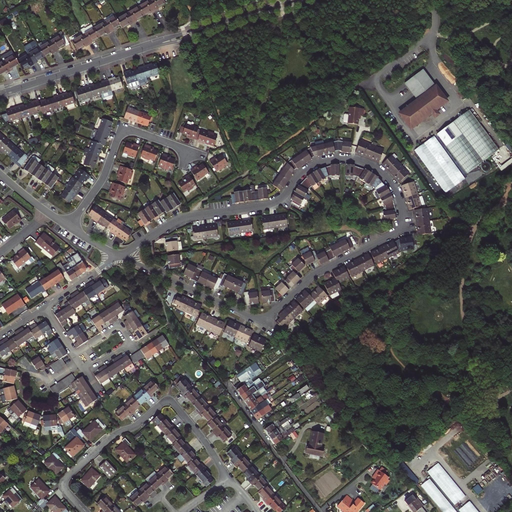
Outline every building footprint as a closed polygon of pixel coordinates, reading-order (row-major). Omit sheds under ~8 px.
[(163,0),(150,0),(150,1),(155,11),(159,9),(158,7),(165,3),(163,0)] [(150,1),(139,7),(144,15),(151,11),(152,12),(155,11),(150,1)] [(139,7),(128,13),(134,23),(137,21),(136,20),(144,15),(139,7)] [(134,23),(128,13),(117,19),(120,25),(122,28),(130,23),(130,25),(134,23)] [(115,16),(105,22),(110,32),(114,31),(113,29),(120,25),(117,19),(115,16)] [(105,22),(94,29),(99,37),(106,33),(107,34),(110,32),(105,22)] [(83,35),(89,45),(92,43),(91,41),(99,37),(94,29),(91,24),(89,26),(90,27),(86,29),(84,29),(81,30),(83,35)] [(89,45),(83,35),(72,41),(77,49),(85,45),(86,47),(89,45)] [(50,42),(56,52),(59,50),(58,48),(65,44),(60,36),(50,42)] [(39,48),(44,57),(51,52),(52,54),(56,52),(50,42),(39,48)] [(39,48),(28,54),(34,64),(37,63),(36,61),(44,57),(39,48)] [(28,54),(17,61),(19,64),(22,69),(30,65),(31,66),(34,64),(28,54)] [(17,61),(14,55),(4,62),(9,72),(13,70),(12,68),(19,64),(17,61)] [(9,72),(4,62),(0,63),(0,75),(5,72),(6,74),(9,72)] [(145,66),(148,77),(160,74),(156,63),(152,65),(152,63),(145,66)] [(138,69),(135,70),(138,81),(139,84),(148,82),(147,80),(149,80),(148,77),(145,66),(138,68),(138,69)] [(138,81),(135,70),(131,71),(130,70),(123,72),(127,84),(131,83),(132,86),(139,84),(138,81)] [(417,100),(418,101),(435,88),(435,87),(423,71),(405,84),(417,100)] [(112,91),(123,87),(120,77),(115,78),(115,77),(108,80),(112,91)] [(101,94),(112,91),(108,80),(101,82),(101,83),(98,84),(101,94)] [(101,94),(98,84),(94,85),(93,84),(87,86),(90,98),(101,94)] [(90,98),(87,86),(80,89),(80,90),(76,91),(79,101),(90,98)] [(435,87),(435,88),(436,88),(447,103),(439,109),(440,110),(449,103),(436,86),(435,87)] [(411,129),(428,117),(439,109),(447,103),(436,88),(435,88),(418,101),(400,115),(411,129)] [(60,95),(64,106),(75,103),(71,92),(67,94),(67,93),(60,95)] [(64,106),(60,95),(53,97),(54,98),(50,99),(53,110),(64,106)] [(53,110),(50,99),(46,100),(46,99),(39,102),(42,111),(42,113),(53,110)] [(32,103),(28,104),(31,115),(42,111),(39,102),(38,100),(31,102),(32,103)] [(411,131),(428,118),(428,117),(411,129),(400,115),(418,101),(417,100),(398,114),(411,131)] [(20,118),(31,115),(28,104),(24,105),(23,104),(17,106),(20,118)] [(20,118),(17,106),(10,109),(10,110),(6,111),(9,122),(20,118)] [(362,116),(363,109),(349,107),(348,116),(344,116),(343,116),(342,121),(347,123),(357,125),(358,116),(362,116)] [(128,108),(124,118),(132,121),(136,123),(140,112),(128,108)] [(437,112),(440,110),(439,109),(428,117),(428,118),(429,119),(432,117),(434,120),(440,116),(437,112)] [(469,111),(453,123),(482,163),(498,151),(469,111)] [(136,123),(140,124),(148,126),(149,121),(151,117),(151,116),(140,112),(136,123)] [(102,119),(98,131),(108,134),(110,131),(112,122),(102,119)] [(466,175),(482,163),(453,123),(436,135),(466,175)] [(198,130),(198,128),(196,128),(197,127),(191,124),(190,126),(186,124),(186,125),(183,133),(187,135),(191,136),(190,138),(194,140),(198,130)] [(207,133),(201,130),(201,131),(197,141),(197,142),(204,144),(205,143),(214,146),(217,136),(214,135),(214,133),(208,131),(207,133)] [(108,134),(98,131),(94,142),(102,145),(104,146),(108,134)] [(15,147),(7,140),(0,147),(0,149),(4,154),(5,153),(8,155),(15,147)] [(355,153),(367,157),(372,145),(360,140),(355,153)] [(310,148),(314,156),(317,156),(318,157),(326,154),(323,144),(323,141),(316,143),(316,146),(310,148)] [(334,151),(338,151),(337,141),(323,144),(326,154),(335,152),(334,151)] [(337,141),(338,151),(341,151),(341,152),(350,153),(351,143),(337,141)] [(92,142),(87,153),(98,157),(100,153),(102,145),(94,142),(92,142)] [(135,157),(139,146),(135,145),(135,146),(131,145),(126,143),(123,153),(128,154),(127,156),(133,158),(134,157),(135,157)] [(372,145),(367,157),(378,162),(383,150),(372,145)] [(157,153),(153,151),(149,150),(150,148),(144,146),(140,157),(144,158),(143,160),(149,162),(149,160),(154,162),(157,153)] [(27,158),(15,147),(8,155),(11,158),(10,159),(20,168),(27,158)] [(298,155),(304,164),(311,159),(311,158),(314,156),(310,148),(298,155)] [(499,151),(494,161),(506,166),(510,157),(506,155),(509,150),(505,148),(503,153),(499,151)] [(87,153),(86,156),(83,165),(94,168),(98,157),(87,153)] [(175,160),(170,158),(166,157),(167,155),(163,154),(159,165),(162,166),(161,168),(167,170),(168,168),(172,169),(175,160)] [(213,160),(212,159),(209,161),(216,171),(219,169),(220,170),(225,167),(224,165),(227,163),(221,154),(217,158),(213,160)] [(287,163),(293,170),(296,168),(297,169),(304,164),(298,155),(287,163)] [(382,164),(390,174),(400,165),(392,155),(382,164)] [(31,174),(38,163),(40,160),(36,157),(32,157),(23,171),(26,173),(27,171),(28,172),(31,174)] [(33,178),(37,180),(46,167),(44,165),(43,167),(38,163),(31,174),(33,176),(34,177),(33,178)] [(287,163),(279,175),(288,181),(292,174),(291,173),(293,170),(287,163)] [(203,164),(199,167),(200,168),(196,170),(195,169),(191,172),(197,180),(198,179),(198,180),(205,176),(204,175),(208,172),(203,164)] [(325,168),(328,177),(331,176),(331,177),(339,176),(338,164),(330,165),(330,166),(325,168)] [(489,172),(491,168),(491,167),(489,164),(485,164),(482,166),(481,169),(483,172),(486,173),(489,172)] [(42,182),(44,184),(52,173),(54,170),(47,165),(46,167),(37,180),(40,182),(40,181),(42,182)] [(354,165),(346,165),(345,176),(356,176),(359,168),(354,166),(354,165)] [(400,165),(390,174),(399,183),(409,174),(400,165)] [(131,170),(120,166),(118,172),(120,173),(118,176),(117,180),(127,184),(128,179),(131,179),(133,172),(131,172),(131,170)] [(313,173),(319,182),(325,178),(328,177),(325,168),(320,170),(319,169),(313,173)] [(364,170),(359,168),(356,176),(359,178),(359,179),(365,183),(372,173),(365,169),(364,170)] [(80,169),(73,178),(82,184),(84,181),(86,182),(90,176),(80,169)] [(52,173),(44,184),(46,185),(48,186),(47,188),(50,190),(60,176),(58,175),(56,176),(52,173)] [(303,182),(310,188),(311,186),(312,186),(319,182),(313,173),(306,177),(307,178),(303,182)] [(372,173),(365,183),(374,189),(375,189),(381,182),(377,179),(378,177),(372,173)] [(186,178),(183,180),(178,183),(183,192),(187,190),(188,191),(193,188),(192,186),(195,185),(189,174),(185,177),(186,178)] [(279,175),(272,185),(278,189),(280,190),(282,187),(282,188),(288,181),(279,175)] [(65,186),(67,188),(77,195),(81,189),(80,188),(82,184),(73,178),(72,177),(68,184),(67,183),(65,186)] [(298,186),(294,192),(304,198),(308,200),(310,197),(306,194),(310,188),(303,182),(299,186),(298,186)] [(375,189),(374,189),(377,191),(376,192),(380,199),(390,193),(386,186),(385,187),(381,182),(375,189)] [(413,182),(401,186),(405,198),(417,194),(413,182)] [(112,190),(111,193),(110,197),(119,200),(121,195),(124,196),(126,189),(124,188),(124,187),(113,183),(110,189),(112,190)] [(250,190),(243,191),(245,202),(248,202),(255,200),(254,192),(253,186),(249,187),(250,190)] [(77,195),(67,188),(60,197),(69,203),(71,200),(73,201),(77,195)] [(255,192),(256,200),(265,199),(267,199),(266,188),(257,189),(257,192),(255,192)] [(231,196),(232,204),(241,203),(243,202),(242,192),(233,193),(234,195),(231,196)] [(290,203),(293,205),(298,208),(304,198),(294,192),(290,199),(292,200),(290,203)] [(165,196),(174,210),(177,208),(177,207),(178,206),(180,204),(173,193),(168,196),(167,195),(165,196)] [(390,193),(380,199),(383,205),(384,205),(385,208),(394,206),(392,200),(393,200),(390,193)] [(417,194),(405,198),(409,210),(425,205),(422,196),(419,197),(417,194)] [(164,199),(159,202),(165,211),(166,213),(169,212),(170,210),(171,212),(174,210),(165,196),(163,197),(164,199)] [(150,203),(159,217),(162,215),(161,213),(163,212),(165,211),(159,202),(158,200),(153,204),(152,202),(150,203)] [(149,206),(144,209),(151,220),(154,219),(155,218),(156,219),(159,217),(150,203),(148,204),(149,206)] [(97,223),(104,213),(95,206),(89,215),(92,217),(91,219),(97,223)] [(395,210),(394,206),(385,208),(385,212),(382,212),(384,220),(395,219),(394,212),(395,212),(395,210)] [(427,208),(414,210),(416,223),(429,221),(427,208)] [(14,211),(2,220),(9,229),(25,217),(18,209),(15,211),(14,211)] [(151,220),(144,209),(139,213),(138,211),(136,212),(145,226),(148,224),(147,223),(149,222),(151,220)] [(104,213),(97,223),(103,227),(104,225),(107,228),(113,219),(104,213)] [(285,215),(276,216),(277,227),(287,226),(285,215)] [(262,229),(275,228),(273,217),(261,219),(262,229)] [(113,219),(107,228),(111,230),(110,231),(116,236),(123,226),(117,222),(113,219)] [(251,220),(242,221),(244,232),(252,231),(251,220)] [(429,221),(416,223),(417,236),(431,234),(429,221)] [(228,234),(240,232),(239,222),(227,223),(228,234)] [(215,225),(209,226),(210,237),(217,236),(215,225)] [(132,232),(123,226),(116,236),(122,240),(123,238),(126,241),(132,232)] [(59,248),(54,244),(51,242),(52,240),(43,233),(35,244),(52,258),(59,248)] [(399,238),(401,251),(414,250),(412,236),(399,238)] [(165,239),(166,252),(181,249),(180,242),(178,242),(177,237),(165,239)] [(337,243),(342,253),(353,247),(352,245),(350,241),(349,238),(345,240),(345,239),(337,243)] [(381,247),(387,259),(399,253),(393,241),(381,247)] [(327,251),(332,259),(335,257),(335,256),(342,253),(337,243),(329,247),(330,249),(327,251)] [(381,247),(370,252),(376,264),(387,259),(381,247)] [(300,252),(306,265),(318,259),(316,255),(313,251),(310,252),(310,251),(309,252),(307,248),(300,252)] [(19,254),(11,260),(18,268),(25,262),(27,264),(29,264),(34,260),(32,257),(31,258),(24,249),(18,253),(19,254)] [(318,259),(320,265),(332,259),(327,251),(324,252),(324,251),(316,255),(318,259)] [(77,253),(71,257),(82,274),(87,271),(87,268),(77,253)] [(178,254),(167,256),(169,268),(182,267),(181,262),(180,262),(178,254)] [(368,254),(357,259),(363,271),(374,266),(368,254)] [(71,257),(67,260),(77,277),(82,274),(71,257)] [(292,265),(289,268),(293,271),(295,274),(305,266),(298,258),(291,264),(292,265)] [(67,260),(66,259),(57,265),(62,274),(66,272),(72,281),(77,277),(67,260)] [(363,271),(357,259),(345,265),(351,277),(363,271)] [(194,281),(199,269),(197,268),(188,264),(183,274),(191,278),(191,279),(194,281)] [(349,278),(343,266),(332,272),(335,278),(338,284),(349,278)] [(199,269),(194,281),(205,286),(210,275),(203,272),(203,271),(202,270),(199,269)] [(50,277),(55,285),(58,282),(64,278),(59,270),(50,277)] [(295,274),(293,271),(286,277),(287,278),(284,281),(291,288),(300,279),(295,274)] [(230,289),(235,279),(224,274),(223,275),(222,279),(219,285),(223,287),(223,286),(230,289)] [(217,278),(210,275),(205,286),(216,291),(219,285),(222,279),(219,278),(217,277),(217,278)] [(52,287),(55,285),(50,277),(40,283),(45,290),(51,286),(52,287)] [(89,283),(97,295),(109,286),(104,278),(95,284),(94,285),(93,284),(94,283),(93,281),(89,283)] [(341,290),(338,284),(335,278),(324,284),(330,296),(337,292),(341,290)] [(235,279),(230,289),(237,292),(236,293),(241,296),(247,284),(244,283),(235,279)] [(40,283),(39,281),(26,290),(32,298),(42,292),(42,293),(45,291),(45,290),(40,283)] [(291,288),(284,281),(282,283),(281,282),(274,288),(282,296),(291,288)] [(84,292),(89,300),(97,295),(89,283),(85,286),(86,288),(88,287),(89,288),(87,289),(84,292)] [(318,305),(328,296),(318,286),(309,295),(314,300),(316,303),(318,305)] [(269,290),(261,291),(262,303),(275,301),(273,289),(269,289),(269,290)] [(304,309),(314,300),(309,295),(304,290),(295,299),(304,309)] [(74,294),(81,305),(85,302),(87,305),(91,302),(89,300),(84,292),(80,294),(78,295),(78,294),(79,293),(78,291),(74,294)] [(244,292),(245,305),(246,305),(258,304),(257,292),(249,293),(249,292),(244,292)] [(20,308),(25,304),(18,294),(2,305),(8,314),(20,306),(20,308)] [(68,302),(74,310),(81,305),(74,294),(70,296),(71,298),(73,297),(74,298),(72,299),(68,302)] [(190,300),(182,296),(181,299),(177,297),(173,304),(178,306),(176,308),(184,312),(190,300)] [(201,305),(190,300),(184,312),(196,317),(201,305)] [(307,312),(316,303),(314,300),(304,309),(307,312)] [(284,309),(293,319),(303,311),(293,301),(284,309)] [(66,308),(63,310),(68,318),(76,313),(74,310),(68,302),(64,305),(65,306),(67,306),(68,307),(66,308)] [(118,303),(107,310),(115,321),(118,319),(117,317),(116,318),(115,316),(117,315),(123,311),(118,303)] [(293,319),(284,309),(278,315),(280,318),(275,322),(280,327),(281,326),(285,323),(286,325),(287,325),(293,319)] [(63,310),(55,315),(61,323),(65,320),(68,318),(63,310)] [(107,310),(99,315),(105,323),(108,321),(110,320),(110,321),(109,322),(110,324),(115,321),(107,310)] [(124,317),(127,320),(128,322),(127,323),(126,321),(124,322),(126,326),(138,319),(133,311),(124,317)] [(207,330),(213,318),(201,312),(196,324),(207,330)] [(105,323),(99,315),(92,320),(99,332),(103,329),(102,327),(100,328),(99,327),(101,326),(105,323)] [(217,339),(224,323),(213,318),(207,330),(211,331),(209,335),(217,339)] [(138,319),(126,326),(129,330),(131,329),(130,327),(131,327),(132,328),(134,332),(143,326),(138,319)] [(235,337),(241,325),(229,320),(224,332),(235,337)] [(46,321),(38,326),(43,335),(51,330),(46,321)] [(36,323),(28,328),(34,336),(36,340),(43,335),(38,326),(36,323)] [(71,333),(72,335),(75,338),(83,333),(78,325),(67,332),(69,337),(71,336),(70,334),(71,333)] [(252,330),(241,325),(235,337),(246,343),(252,330)] [(143,326),(134,332),(137,336),(137,337),(136,338),(135,336),(134,337),(136,342),(148,334),(143,326)] [(19,330),(26,341),(34,336),(28,328),(25,331),(23,332),(22,330),(24,329),(23,327),(19,330)] [(16,336),(13,338),(18,346),(26,341),(19,330),(15,333),(15,335),(17,333),(18,335),(16,336)] [(83,333),(75,338),(77,342),(78,344),(77,344),(76,343),(74,344),(77,348),(88,341),(83,333)] [(260,352),(265,339),(254,334),(248,346),(260,352)] [(169,345),(163,335),(157,339),(163,348),(169,345)] [(4,340),(11,351),(18,346),(13,338),(9,341),(8,342),(7,340),(8,339),(7,338),(4,340)] [(47,349),(51,354),(62,346),(57,339),(49,344),(51,347),(47,349)] [(158,352),(163,348),(157,339),(152,343),(158,352)] [(0,354),(2,357),(11,351),(4,340),(0,342),(0,344),(0,345),(2,344),(3,345),(1,346),(0,346),(0,354)] [(152,343),(147,346),(153,355),(158,352),(152,343)] [(58,357),(59,360),(62,358),(67,354),(62,346),(51,354),(54,359),(58,357)] [(153,355),(147,346),(141,350),(138,352),(142,358),(145,356),(147,359),(153,355)] [(117,357),(125,368),(132,364),(127,355),(123,358),(122,359),(121,358),(123,357),(121,354),(117,357)] [(31,362),(37,370),(40,368),(42,367),(42,368),(41,369),(42,371),(46,368),(39,357),(31,362)] [(115,363),(112,365),(117,373),(125,368),(117,357),(113,360),(115,362),(116,361),(117,362),(115,363)] [(237,375),(242,382),(240,383),(234,387),(236,390),(248,382),(249,380),(263,371),(256,362),(237,375)] [(106,365),(102,367),(110,378),(117,373),(112,365),(108,368),(107,369),(106,368),(107,367),(106,365)] [(110,378),(102,367),(98,370),(99,372),(101,371),(101,372),(100,373),(96,376),(101,384),(110,378)] [(17,371),(6,369),(5,375),(16,378),(17,371)] [(5,375),(3,382),(14,384),(16,378),(5,375)] [(181,392),(183,396),(192,388),(181,375),(175,381),(177,384),(176,385),(182,391),(181,392)] [(71,384),(76,391),(87,384),(82,377),(76,380),(74,382),(71,384)] [(143,389),(151,397),(154,395),(153,393),(159,388),(153,380),(143,389)] [(236,390),(240,395),(251,388),(258,383),(256,380),(251,383),(250,385),(248,382),(236,390)] [(87,384),(76,391),(81,399),(92,392),(87,384)] [(306,385),(297,391),(298,392),(290,398),(292,402),(304,394),(303,392),(309,388),(306,385)] [(16,392),(14,386),(0,389),(0,391),(1,396),(16,392)] [(187,397),(193,404),(200,397),(192,388),(183,396),(186,398),(187,397)] [(240,395),(244,400),(255,392),(251,388),(240,395)] [(134,397),(141,404),(147,399),(148,400),(151,397),(143,389),(134,397)] [(255,392),(244,400),(247,405),(264,394),(260,389),(255,392)] [(5,404),(7,403),(7,402),(18,399),(16,392),(1,396),(3,403),(4,402),(5,404)] [(92,392),(81,399),(86,407),(97,399),(92,392)] [(264,394),(247,405),(251,410),(265,400),(268,398),(264,393),(264,394)] [(125,405),(133,414),(136,411),(134,410),(141,404),(134,397),(125,405)] [(197,411),(200,414),(209,406),(200,397),(193,404),(199,410),(197,411)] [(23,405),(19,400),(8,410),(12,415),(23,405)] [(251,410),(254,415),(268,405),(265,400),(251,410)] [(27,410),(23,405),(12,415),(16,420),(27,410)] [(133,414),(125,405),(115,413),(122,421),(128,415),(129,416),(133,414)] [(254,415),(257,420),(271,410),(268,405),(254,415)] [(204,416),(209,422),(215,417),(217,416),(209,406),(200,414),(202,417),(204,416)] [(69,407),(63,410),(71,422),(76,418),(75,416),(72,412),(69,407)] [(63,410),(58,414),(61,420),(64,424),(65,423),(66,425),(71,422),(63,410)] [(35,413),(29,411),(28,414),(25,414),(22,421),(25,422),(31,424),(35,413)] [(35,413),(31,424),(30,427),(36,430),(41,416),(35,413)] [(56,414),(49,415),(51,430),(58,429),(56,414)] [(165,434),(174,427),(172,424),(170,425),(160,414),(153,420),(165,434)] [(43,416),(43,420),(44,427),(45,431),(51,430),(49,415),(43,416)] [(269,419),(272,424),(276,421),(277,420),(278,420),(274,415),(269,419)] [(0,416),(0,425),(4,429),(9,424),(0,417),(0,416)] [(212,431),(215,434),(224,426),(227,423),(222,418),(219,420),(215,417),(209,422),(208,423),(213,430),(212,431)] [(264,430),(268,435),(281,425),(287,421),(288,421),(286,418),(279,423),(278,424),(276,421),(272,424),(264,430)] [(80,429),(77,432),(83,438),(86,435),(90,440),(105,426),(98,419),(83,432),(80,429)] [(281,425),(268,435),(271,440),(285,430),(292,425),(291,424),(290,425),(289,424),(283,428),(281,425)] [(224,426),(215,434),(217,437),(219,436),(224,442),(232,435),(224,426)] [(174,427),(165,434),(174,444),(180,438),(181,437),(176,431),(177,430),(174,427)] [(285,430),(271,440),(275,445),(296,429),(295,427),(293,428),(292,428),(287,432),(285,430)] [(310,453),(309,457),(319,459),(320,455),(322,456),(324,449),(320,449),(321,447),(323,433),(312,431),(310,445),(307,444),(305,452),(310,453)] [(80,440),(83,438),(77,432),(74,434),(77,438),(66,448),(73,456),(84,445),(80,440)] [(124,443),(116,450),(127,462),(135,455),(128,447),(131,444),(125,438),(122,441),(124,443)] [(180,438),(174,444),(172,445),(180,454),(189,447),(187,444),(186,445),(180,438)] [(189,447),(180,454),(185,460),(189,463),(195,458),(196,457),(191,451),(192,450),(189,447)] [(234,464),(243,456),(235,447),(227,453),(233,460),(231,461),(234,464)] [(419,457),(414,451),(408,456),(413,462),(419,457)] [(53,455),(45,463),(55,474),(63,467),(58,461),(61,458),(55,452),(52,455),(53,455)] [(180,454),(177,458),(182,463),(185,460),(180,454)] [(244,472),(251,465),(243,456),(234,464),(236,467),(238,465),(244,472)] [(196,474),(205,467),(202,463),(200,465),(195,458),(189,463),(187,465),(196,474)] [(106,461),(99,467),(110,478),(117,472),(106,461)] [(403,462),(399,465),(416,485),(418,484),(417,482),(419,481),(403,462)] [(438,462),(426,472),(453,505),(465,495),(438,462)] [(251,465),(244,472),(249,478),(248,479),(251,482),(259,475),(251,465)] [(174,474),(167,466),(158,475),(165,483),(168,481),(167,479),(174,474)] [(205,467),(196,474),(207,487),(214,480),(206,471),(207,470),(205,467)] [(92,469),(82,481),(90,488),(100,476),(92,469)] [(389,481),(388,480),(387,479),(388,477),(386,476),(380,471),(378,470),(374,476),(375,477),(373,479),(374,479),(371,483),(372,484),(377,488),(380,490),(385,484),(386,485),(389,481)] [(165,483),(158,475),(155,471),(145,479),(148,483),(155,490),(161,485),(162,486),(165,483)] [(259,475),(251,482),(253,485),(255,484),(260,490),(266,485),(267,484),(259,475)] [(421,486),(442,511),(457,511),(430,478),(421,486)] [(37,503),(40,506),(46,500),(44,497),(50,491),(39,480),(31,487),(42,498),(37,503)] [(139,491),(146,500),(150,497),(148,496),(155,490),(148,483),(139,491)] [(266,485),(260,490),(259,491),(264,497),(263,499),(265,502),(274,494),(266,485)] [(478,485),(472,490),(477,495),(483,490),(478,485)] [(13,488),(10,490),(19,502),(22,499),(13,488)] [(19,502),(10,490),(4,496),(13,507),(19,502)] [(144,502),(146,500),(139,491),(130,499),(136,507),(143,501),(144,502)] [(274,494),(265,502),(268,505),(269,503),(278,511),(280,511),(286,507),(274,494)] [(405,502),(412,511),(415,511),(417,511),(422,507),(413,495),(405,502)] [(346,496),(338,505),(338,507),(345,511),(344,511),(352,511),(353,511),(354,510),(355,511),(356,511),(364,503),(358,498),(353,504),(352,505),(351,504),(351,502),(351,500),(346,496)] [(49,503),(47,499),(46,500),(40,506),(43,509),(48,505),(54,511),(69,511),(55,497),(49,503)] [(106,511),(113,506),(105,497),(98,503),(104,510),(102,511),(103,511),(106,511)] [(478,511),(469,501),(458,510),(459,511),(478,511)]
